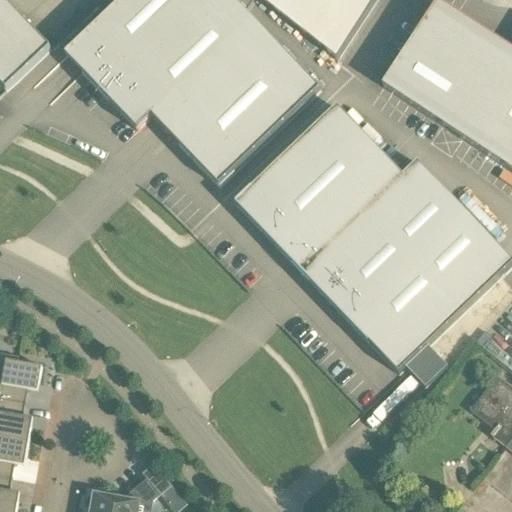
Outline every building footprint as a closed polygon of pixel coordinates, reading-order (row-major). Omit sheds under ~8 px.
[(2,0),(0,0),(0,67),(13,55),(29,73),(52,51),(2,0)] [(126,0),(80,45),(97,62),(82,76),(138,133),(152,120),(220,190),(322,93),(232,0),(126,0)] [(257,0),(338,63),(378,0),(257,0)] [(466,94),(499,44),(439,4),(383,90),(511,174),(511,65),(485,106),(466,94)] [(449,370),(430,350),(511,271),(511,263),(419,166),(404,180),(338,111),(237,208),(400,378),(407,371),(426,391),(449,370)] [(0,401),(26,406),(29,393),(38,394),(43,370),(18,366),(20,360),(0,356),(0,401)] [(511,442),(511,390),(498,379),(471,414),(495,433),(491,438),(493,440),(494,439),(507,449),(511,442)] [(0,440),(29,446),(34,422),(24,420),(26,406),(0,401),(0,440)] [(0,479),(13,482),(15,468),(25,469),(29,446),(0,440),(0,479)] [(161,498),(174,488),(155,466),(153,468),(143,476),(148,482),(161,498)] [(0,511),(17,511),(20,497),(11,495),(13,482),(0,479),(0,511)] [(131,495),(130,504),(96,498),(93,511),(139,511),(140,506),(153,508),(153,505),(161,498),(148,482),(131,495)] [(174,488),(161,498),(172,511),(183,511),(189,507),(174,488)]
